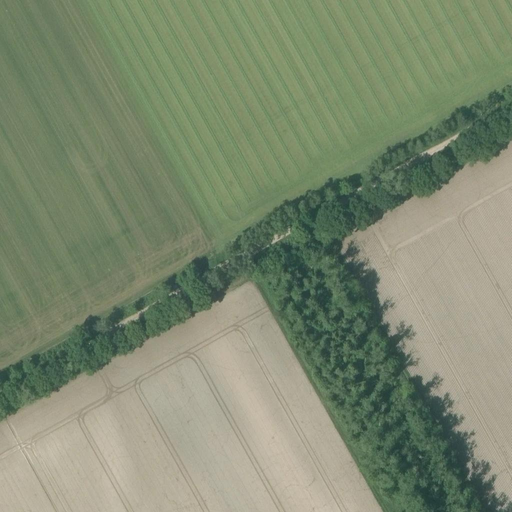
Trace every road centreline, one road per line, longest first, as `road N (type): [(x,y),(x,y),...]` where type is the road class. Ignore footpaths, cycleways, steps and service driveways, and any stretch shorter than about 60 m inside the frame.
road 1 (track): [(511,107),(197,281)]
road 2 (track): [(197,281),(0,390)]
